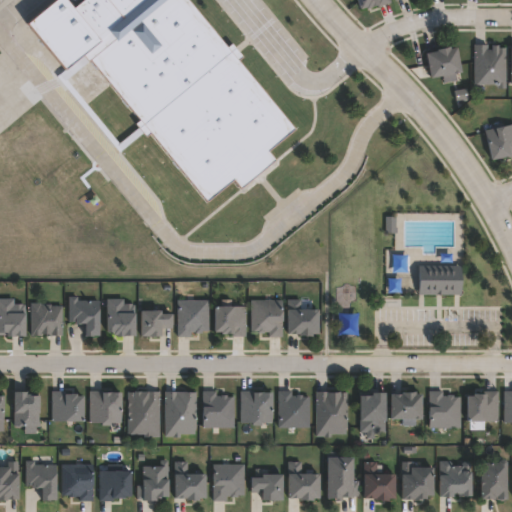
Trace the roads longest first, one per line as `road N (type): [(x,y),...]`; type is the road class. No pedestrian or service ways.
road 1 (residential): [(511,366),(0,363)]
road 2 (tertiary): [(316,0),(441,133),(492,201),(511,246)]
road 3 (residential): [(359,45),(434,18),(511,16)]
